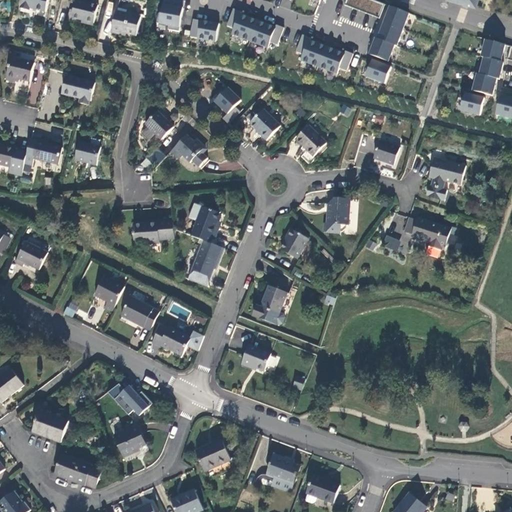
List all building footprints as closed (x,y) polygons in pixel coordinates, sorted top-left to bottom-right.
[(23,0),(21,9),(30,11),(30,8),(46,12),(48,0),(23,0)] [(83,21),(95,24),(99,5),(77,0),(73,18),(83,21)] [(381,16),(384,2),(377,0),(346,0),(345,6),(381,16)] [(105,15),(109,17),(113,3),(109,2),(105,15)] [(164,4),(162,25),(184,28),(187,7),(185,7),(164,4)] [(411,12),(392,4),(379,37),(398,44),(411,12)] [(234,8),(228,25),(235,28),(241,11),(234,8)] [(117,11),(112,33),(121,35),(122,33),(137,36),(141,17),(117,11)] [(260,20),(241,13),(235,28),(233,35),(252,42),(260,20)] [(202,20),(194,19),(191,37),(199,39),(202,20)] [(221,23),(202,20),(199,39),(219,42),(221,23)] [(260,20),(252,42),(271,48),(272,42),(278,26),(260,20)] [(278,26),(272,42),(280,45),(286,28),(278,26)] [(304,34),(297,51),(304,54),(311,37),(304,34)] [(378,37),(371,53),(391,62),(398,46),(378,37)] [(329,45),(311,38),(302,60),(321,67),(329,45)] [(509,43),(488,38),(484,55),(505,60),(509,43)] [(329,45),(321,67),(340,74),(341,69),(348,52),(329,45)] [(31,82),(37,56),(14,50),(7,80),(16,82),(17,79),(31,82)] [(356,54),(349,51),(341,69),(348,72),(356,54)] [(486,58),(482,72),(503,77),(506,63),(486,58)] [(394,67),(375,60),(368,77),(387,84),(394,67)] [(480,73),(475,89),(496,94),(500,78),(480,73)] [(96,83),(67,76),(62,95),(81,99),(79,103),(89,106),(90,101),(91,102),(96,83)] [(197,80),(193,76),(187,82),(191,87),(197,80)] [(229,86),(215,101),(229,115),(243,100),(229,86)] [(467,93),(463,109),(483,114),(488,98),(467,93)] [(511,96),(504,94),(499,114),(511,117),(511,96)] [(349,116),(352,108),(342,105),(340,113),(349,116)] [(260,135),(267,141),(281,126),(264,110),(251,124),(261,134),(260,135)] [(162,140),(174,128),(158,112),(146,125),(160,138),(162,140)] [(309,126),(296,140),(314,157),(327,143),(309,126)] [(194,142),(188,136),(175,148),(183,156),(191,163),(193,161),(200,167),(208,158),(203,154),(201,152),(206,148),(197,139),(194,142)] [(39,140),(34,159),(59,165),(63,148),(46,144),(46,142),(39,140)] [(380,141),(375,159),(395,165),(401,147),(380,141)] [(101,148),(80,142),(75,160),(97,165),(101,148)] [(22,176),(28,153),(15,150),(16,149),(1,145),(2,144),(0,143),(0,164),(11,168),(10,173),(22,176)] [(183,156),(175,148),(171,152),(180,160),(183,156)] [(154,167),(165,157),(157,149),(147,158),(154,167)] [(462,186),(466,166),(450,162),(444,152),(437,150),(425,158),(432,170),(430,178),(433,179),(431,187),(443,190),(446,182),(462,186)] [(348,234),(351,199),(335,198),(329,204),(328,224),(325,224),(325,232),(341,233),(348,234)] [(203,241),(210,243),(213,236),(216,238),(219,228),(216,227),(219,222),(221,214),(203,207),(191,236),(203,241)] [(417,220),(409,217),(405,232),(413,235),(412,237),(424,241),(427,239),(429,240),(427,246),(442,251),(443,247),(445,248),(452,229),(418,218),(417,220)] [(160,240),(175,239),(174,230),(173,219),(157,220),(158,222),(149,223),(149,224),(133,225),(135,245),(160,243),(160,240)] [(281,250),(298,260),(309,239),(291,229),(287,236),(289,237),(281,250)] [(0,252),(3,255),(12,239),(4,235),(5,234),(0,231),(0,252)] [(366,247),(373,250),(376,243),(369,240),(366,247)] [(217,270),(225,249),(210,243),(203,241),(189,279),(208,287),(215,269),(217,270)] [(26,242),(16,263),(23,266),(25,263),(39,270),(48,253),(26,242)] [(105,308),(113,312),(125,287),(105,277),(95,296),(108,302),(105,308)] [(280,313),(288,293),(269,286),(261,307),(257,306),(253,316),(277,325),(278,324),(280,325),(283,323),(285,317),(284,314),(280,313)] [(334,306),(336,298),(327,295),(324,302),(334,306)] [(122,316),(151,331),(160,312),(131,297),(122,316)] [(64,313),(72,318),(78,307),(70,302),(64,313)] [(161,326),(153,343),(160,347),(161,345),(182,356),(191,339),(170,328),(169,329),(161,326)] [(272,354),(250,346),(242,365),(252,369),(252,367),(265,372),(272,354)] [(0,401),(2,404),(25,386),(12,369),(0,377),(0,401)] [(129,377),(111,393),(129,413),(135,408),(141,414),(152,404),(142,393),(141,383),(129,377)] [(295,388),(303,390),(305,381),(298,378),(295,388)] [(33,432),(62,443),(70,422),(41,411),(33,432)] [(468,422),(462,422),(459,426),(462,432),(467,432),(470,427),(468,422)] [(115,436),(124,457),(135,453),(134,450),(147,445),(138,425),(115,436)] [(232,460),(223,441),(197,452),(205,472),(232,460)] [(292,486),(294,486),(301,466),(294,464),(294,462),(274,455),(267,475),(275,478),(274,479),(276,480),(292,486)] [(62,456),(55,475),(86,486),(86,485),(92,488),(96,489),(103,470),(73,459),(73,460),(62,456)] [(313,476),(307,494),(308,495),(317,498),(334,504),(341,486),(313,476)] [(292,486),(276,480),(273,487),(290,493),(292,486)] [(198,511),(204,510),(195,490),(171,500),(176,511),(198,511)] [(0,502),(0,508),(3,511),(29,511),(31,511),(25,502),(23,504),(14,492),(0,502)] [(423,511),(427,507),(410,493),(394,511),(423,511)] [(453,502),(455,496),(448,494),(446,499),(453,502)] [(317,498),(308,495),(306,502),(313,504),(316,503),(317,498)] [(154,511),(151,503),(130,511),(154,511)]
